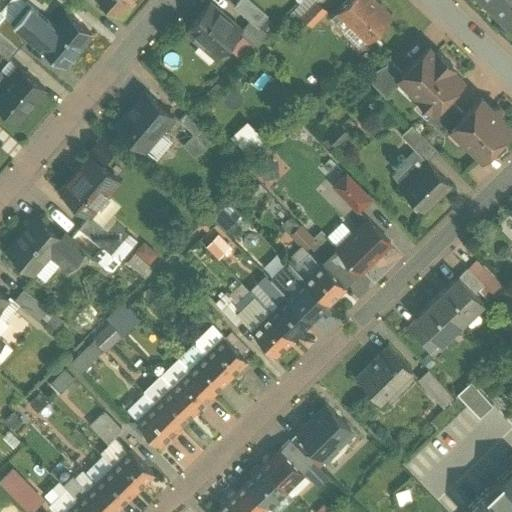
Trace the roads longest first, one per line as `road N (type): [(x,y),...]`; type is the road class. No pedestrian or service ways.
road 1 (residential): [(511,167),(153,511)]
road 2 (residential): [(171,0),(0,199)]
